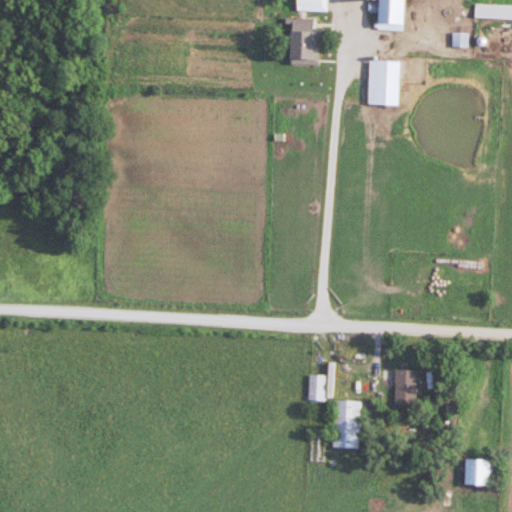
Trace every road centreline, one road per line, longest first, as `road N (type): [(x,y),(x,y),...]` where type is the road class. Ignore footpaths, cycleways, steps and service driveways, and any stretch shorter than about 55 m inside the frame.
road 1 (residential): [(511,335),(0,311)]
road 2 (residential): [(342,0),(347,20),(322,325),(339,355),(374,365),(387,328)]
